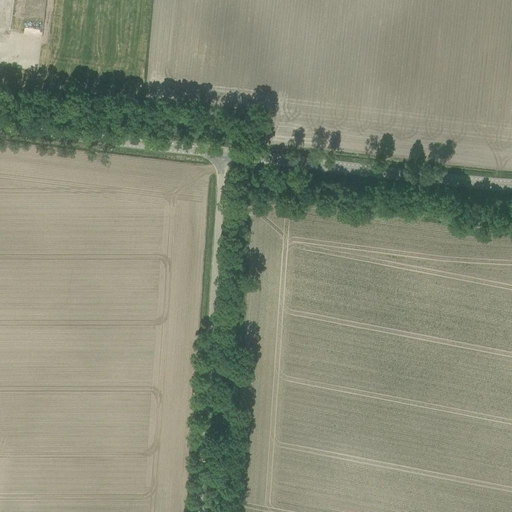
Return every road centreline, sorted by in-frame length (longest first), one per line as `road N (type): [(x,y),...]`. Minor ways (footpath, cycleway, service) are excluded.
road 1 (unclassified): [(198,511),(221,153)]
road 2 (tertiary): [(221,153),(511,186)]
road 3 (tertiary): [(0,127),(221,153)]
